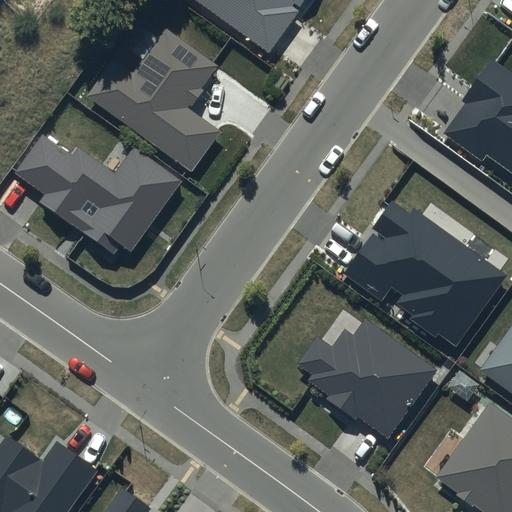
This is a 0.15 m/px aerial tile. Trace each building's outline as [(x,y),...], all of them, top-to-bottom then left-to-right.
[(190,0),(267,54),(298,12),(291,7),(293,3),(299,8),(304,0),(190,0)] [(85,99),(190,174),(220,132),(187,109),(188,106),(191,108),(203,91),(201,89),(217,66),(164,29),(132,74),(112,60),(85,99)] [(511,72),(492,59),(462,101),(465,103),(444,133),(482,160),(485,155),(511,174),(511,72)] [(71,155),(40,134),(12,173),(43,196),(39,202),(112,254),(118,245),(129,254),(182,181),(132,146),(113,173),(77,147),(71,155)] [(508,275),(413,207),(409,213),(393,202),(374,228),(386,237),(383,241),(373,235),(346,273),(381,298),(390,285),(402,293),(395,303),(411,314),(408,318),(435,338),(438,334),(456,347),(508,275)] [(352,335),(344,329),(330,348),(316,337),(297,364),(312,375),(307,381),(328,396),(325,400),(354,421),(357,417),(388,439),(437,371),(364,319),(352,335)] [(511,326),(480,371),(511,393),(511,326)] [(511,511),(511,421),(488,405),(435,478),(456,493),(454,496),(470,508),(473,504),(483,511),(511,511)] [(0,441),(0,511),(66,511),(96,472),(55,442),(41,460),(5,435),(0,441)] [(125,491),(121,488),(104,511),(149,511),(151,510),(125,491)]
